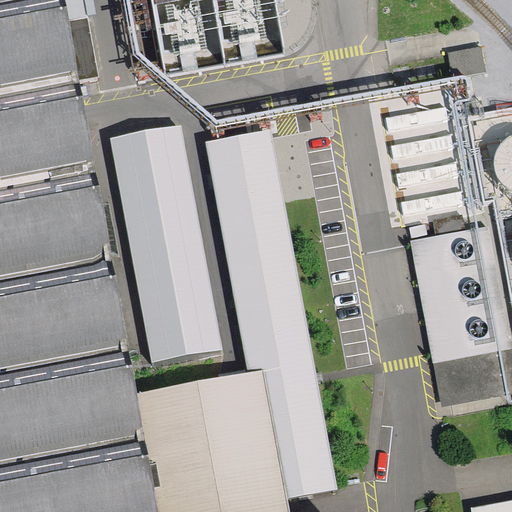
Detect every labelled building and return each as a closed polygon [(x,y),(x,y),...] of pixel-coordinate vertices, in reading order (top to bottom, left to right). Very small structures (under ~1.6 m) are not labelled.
[(0,0),(0,511),(290,511),(287,493),(334,484),(271,140),(221,149),(211,151),(251,377),(134,398),(127,360),(90,155),(62,0),(0,0)] [(479,51),(446,56),(451,84),(483,79),(479,51)] [(220,351),(183,130),(112,142),(150,363),(220,351)] [(413,246),(442,411),(505,400),(499,364),(511,361),(511,360),(490,233),(413,246)] [(511,511),(511,501),(469,508),(469,511),(511,511)]
